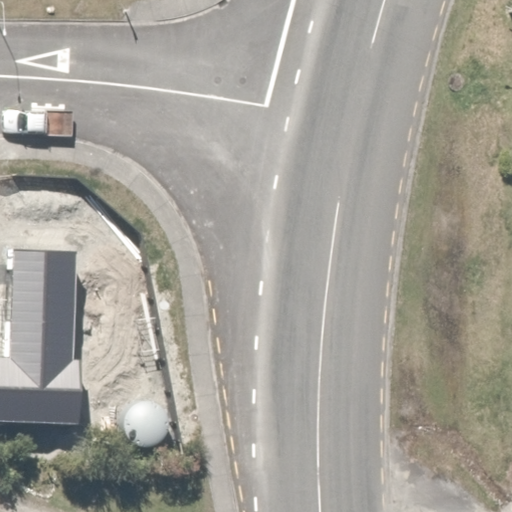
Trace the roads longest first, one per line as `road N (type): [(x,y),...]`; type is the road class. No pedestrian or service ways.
road 1 (secondary): [(340,121),(316,272),(304,438),(308,511)]
road 2 (residential): [(0,68),(261,96),(340,121)]
road 3 (secondary): [(377,0),(340,121)]
